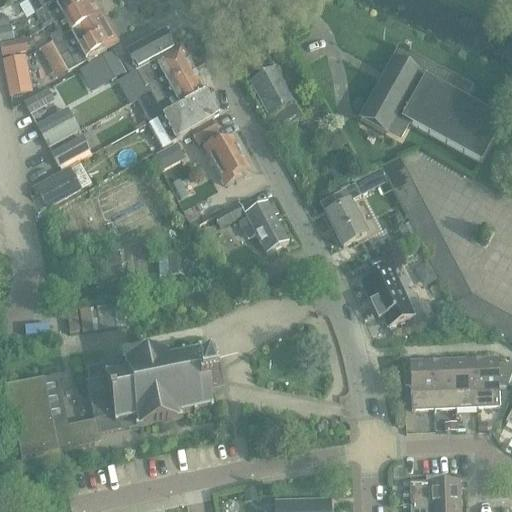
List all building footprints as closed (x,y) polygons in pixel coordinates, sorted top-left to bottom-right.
[(31,0),(27,2),(35,18),(44,12),(66,0),(31,0)] [(66,0),(44,12),(35,18),(42,31),(52,26),(94,3),(91,0),(66,0)] [(56,35),(50,38),(52,44),(101,18),(101,17),(94,3),(52,26),(56,35)] [(0,15),(0,29),(9,27),(7,20),(0,15)] [(52,44),(50,45),(58,59),(77,48),(109,31),(101,18),(52,44)] [(11,28),(0,29),(0,43),(13,41),(11,28)] [(77,48),(58,59),(66,74),(117,46),(109,31),(77,48)] [(163,34),(124,55),(135,74),(153,65),(153,64),(174,53),(173,52),(163,34)] [(33,67),(30,55),(28,43),(18,46),(23,69),(33,67)] [(153,65),(135,74),(143,90),(146,89),(150,95),(166,86),(192,72),(189,66),(180,49),(175,51),(173,52),(174,53),(153,64),(153,65)] [(500,125),(461,103),(453,98),(460,85),(408,56),(409,54),(403,51),(403,53),(398,50),(384,74),(386,75),(371,103),(368,102),(367,104),(379,111),(372,124),(399,139),(407,127),(480,167),(500,130),(502,125),(501,124),(500,125)] [(122,76),(111,55),(93,66),(103,86),(122,76)] [(298,121),(266,61),(256,66),(263,78),(248,86),(266,119),(274,115),(282,130),(298,121)] [(166,86),(150,95),(162,118),(205,95),(192,72),(166,86)] [(39,93),(36,75),(18,79),(23,97),(39,93)] [(30,116),(53,104),(47,93),(24,105),(30,116)] [(162,118),(148,126),(162,150),(175,143),(218,118),(210,103),(205,95),(162,118)] [(318,109),(314,102),(306,107),(310,114),(318,109)] [(78,133),(66,112),(36,128),(48,150),(78,133)] [(210,125),(189,136),(196,147),(201,144),(225,189),(233,185),(234,186),(243,181),(240,176),(247,173),(230,140),(219,146),(214,137),(216,136),(210,125)] [(59,169),(89,153),(81,139),(51,156),(59,169)] [(173,165),(172,161),(171,158),(167,156),(161,159),(160,164),(164,168),(169,168),(173,165)] [(400,162),(380,172),(455,313),(511,346),(511,321),(470,299),(400,162)] [(76,169),(82,189),(90,187),(84,166),(76,169)] [(81,191),(70,171),(37,190),(48,210),(81,191)] [(362,183),(354,187),(360,199),(367,195),(362,183)] [(364,238),(347,204),(360,199),(354,187),(331,199),(336,210),(324,216),(341,250),(364,238)] [(243,217),(245,217),(238,205),(212,219),(219,231),(243,217)] [(245,221),(236,226),(247,241),(254,237),(265,257),(287,245),(265,205),(245,217),(244,217),(245,221)] [(177,276),(177,253),(157,255),(159,276),(177,276)] [(425,267),(418,253),(399,261),(406,276),(425,267)] [(121,279),(119,254),(60,260),(63,286),(121,279)] [(384,272),(379,261),(367,266),(372,277),(384,272)] [(436,281),(430,269),(415,277),(421,289),(436,281)] [(411,318),(389,271),(360,284),(377,321),(381,319),(386,330),(411,318)] [(450,309),(444,295),(430,302),(437,315),(450,309)] [(84,318),(85,331),(123,329),(122,306),(94,307),(94,318),(84,318)] [(55,379),(5,389),(20,462),(98,447),(96,438),(179,421),(178,416),(212,410),(209,395),(212,394),(211,390),(215,389),(212,370),(207,371),(207,367),(203,368),(200,352),(166,359),(165,355),(85,371),(88,385),(84,385),(92,424),(65,430),(55,379)] [(505,390),(511,370),(511,365),(496,367),(496,361),(473,362),(475,411),(498,410),(497,390),(505,390)] [(475,411),(473,362),(452,363),(454,412),(475,411)] [(432,413),(430,363),(408,364),(408,367),(402,367),(403,389),(409,389),(410,413),(432,413)] [(454,412),(452,363),(430,363),(432,413),(454,412)] [(456,423),(444,423),(444,431),(456,431),(456,423)] [(486,424),(478,424),(478,433),(486,433),(486,424)] [(459,506),(458,483),(408,485),(409,507),(459,506)] [(259,502),(257,490),(243,493),(245,505),(259,502)]
